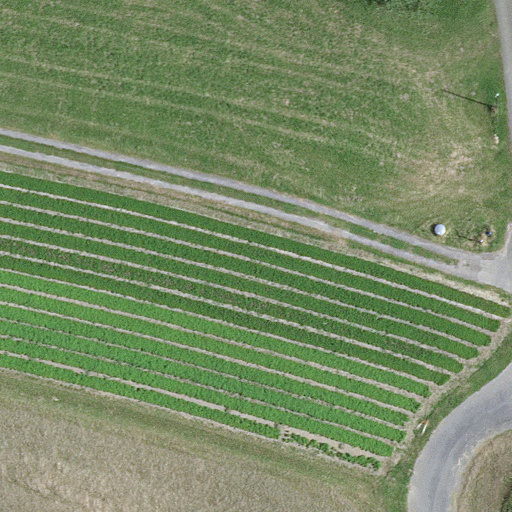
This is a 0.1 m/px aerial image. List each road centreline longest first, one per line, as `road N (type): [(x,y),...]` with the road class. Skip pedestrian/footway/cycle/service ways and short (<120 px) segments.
road 1 (track): [(0,143),(251,198),(511,276)]
road 2 (track): [(436,511),(440,470),(456,442),(481,419),(511,407)]
